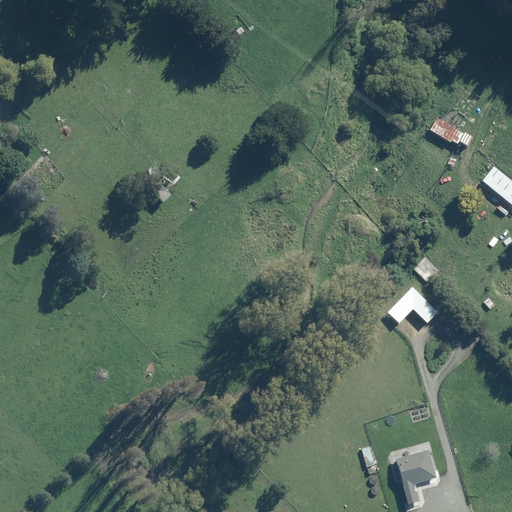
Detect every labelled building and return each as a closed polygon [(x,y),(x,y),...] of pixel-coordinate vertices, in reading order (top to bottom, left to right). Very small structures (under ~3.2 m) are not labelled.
[(464,148),(470,138),(435,117),(427,130),(448,143),(449,141),(455,145),(456,143),(464,148)] [(479,182),(511,208),(511,183),(491,166),(479,182)] [(409,287),(384,312),(396,324),(410,311),(424,325),(435,313),(409,287)] [(481,303),(488,310),(493,304),(486,298),(481,303)] [(392,459),(404,505),(418,501),(413,485),(433,479),(426,450),(392,459)]
